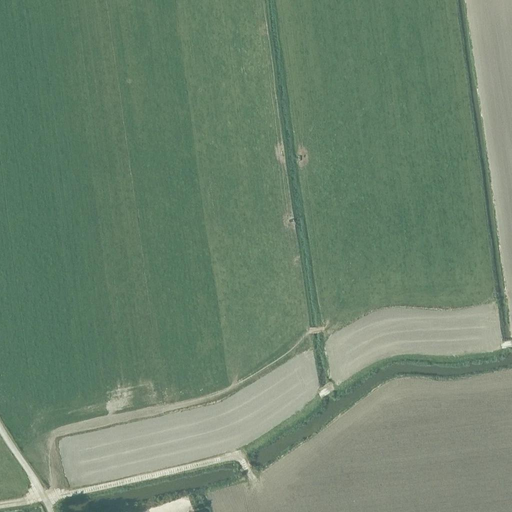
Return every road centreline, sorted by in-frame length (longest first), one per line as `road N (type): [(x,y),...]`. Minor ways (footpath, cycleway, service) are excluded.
road 1 (track): [(0,504),(236,454),(319,394),(398,353),(465,355),(511,344)]
road 2 (track): [(236,454),(258,484),(382,394)]
